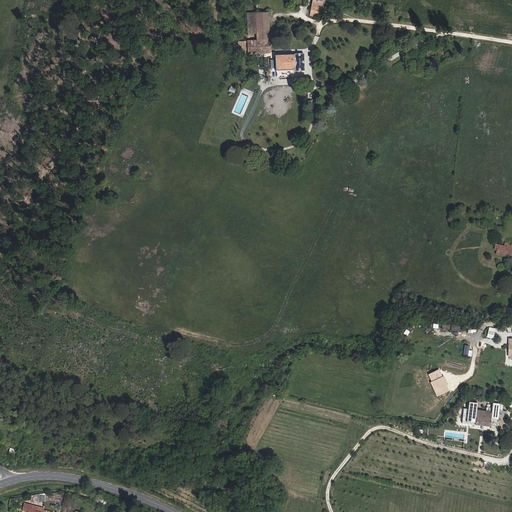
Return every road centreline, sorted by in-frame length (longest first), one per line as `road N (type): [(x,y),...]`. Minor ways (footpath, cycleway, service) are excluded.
road 1 (unclassified): [(511,43),(331,19),(317,30),(307,66)]
road 2 (tertiary): [(8,481),(80,479),(171,511)]
